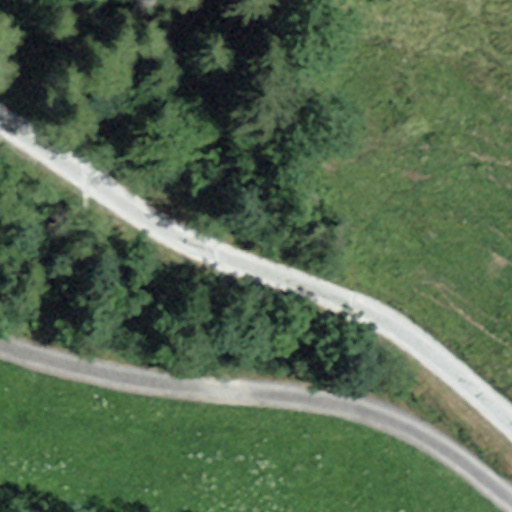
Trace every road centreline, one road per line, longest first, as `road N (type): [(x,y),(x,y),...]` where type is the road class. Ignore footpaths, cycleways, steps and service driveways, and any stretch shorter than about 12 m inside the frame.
road 1 (track): [(511,423),(449,362),(342,297),(187,242),(0,122)]
road 2 (track): [(0,345),(142,381),(287,395),(375,414),(444,448),(511,500)]
